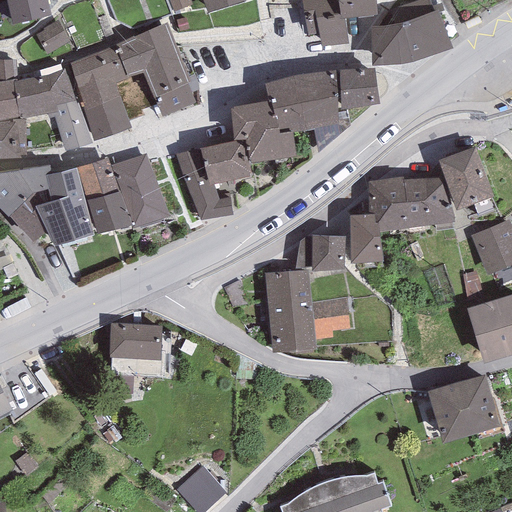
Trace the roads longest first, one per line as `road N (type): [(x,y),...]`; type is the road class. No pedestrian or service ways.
road 1 (tertiary): [(146,279),(305,187),(511,28)]
road 2 (residential): [(511,141),(486,128),(438,139),(293,249),(182,307)]
road 3 (unclassified): [(182,307),(281,364),(357,378)]
road 4 (residential): [(357,378),(228,511)]
road 5 (tertiary): [(0,348),(146,279)]
road 6 (unclassified): [(357,378),(437,380),(511,362)]
